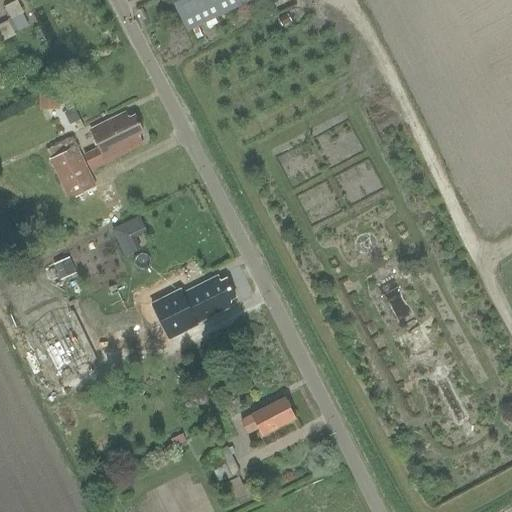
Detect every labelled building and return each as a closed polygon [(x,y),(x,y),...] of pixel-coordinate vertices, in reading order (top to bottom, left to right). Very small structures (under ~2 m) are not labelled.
[(25,0),(20,0),(11,5),(17,17),(1,25),(8,40),(38,25),(25,0)] [(172,0),(188,32),(253,0),(172,0)] [(47,107),(64,107),(65,91),(47,91),(47,107)] [(108,163),(142,146),(138,137),(144,133),(136,117),(129,120),(126,113),(92,130),(100,148),(81,157),(72,139),(50,150),(54,159),(51,160),(71,202),(97,189),(89,172),(108,163)] [(130,237),(125,226),(114,231),(119,242),(130,237)] [(72,276),(65,261),(55,265),(62,281),(72,276)] [(183,296),(195,321),(197,325),(233,307),(230,301),(236,298),(227,280),(221,283),(218,278),(183,296)] [(420,349),(437,344),(433,330),(416,335),(420,349)] [(151,341),(154,353),(179,345),(176,333),(151,341)] [(262,437),(297,420),(286,399),(252,416),(252,417),(242,422),(248,435),(258,429),(262,437)] [(181,432),(170,438),(174,444),(184,439),(181,432)] [(210,457),(223,482),(239,474),(226,449),(210,457)]
